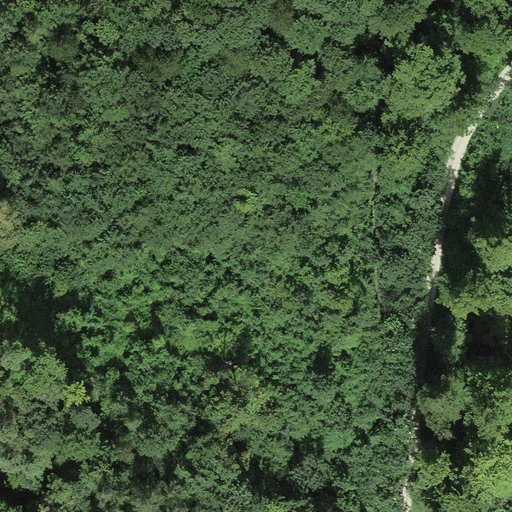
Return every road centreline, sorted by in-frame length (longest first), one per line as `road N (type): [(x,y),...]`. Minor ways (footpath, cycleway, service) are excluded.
road 1 (track): [(446,0),(389,47),(374,82),(381,353),(373,511)]
road 2 (track): [(511,73),(461,141),(439,215),(406,511)]
road 3 (track): [(0,310),(79,364),(99,402),(85,511)]
